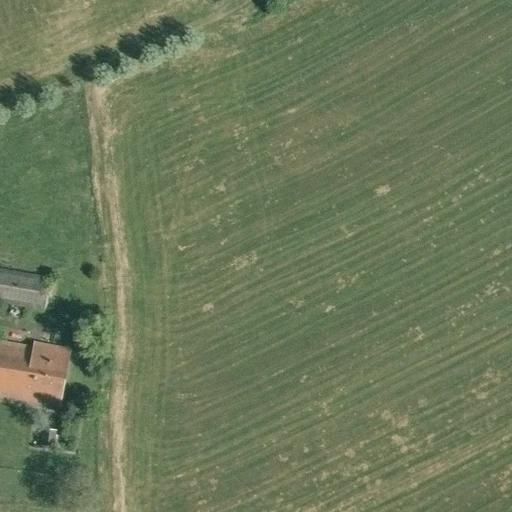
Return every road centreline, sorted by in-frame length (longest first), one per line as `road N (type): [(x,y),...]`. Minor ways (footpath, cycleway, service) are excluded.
road 1 (track): [(91,71),(112,354),(107,511)]
road 2 (track): [(279,0),(0,120)]
